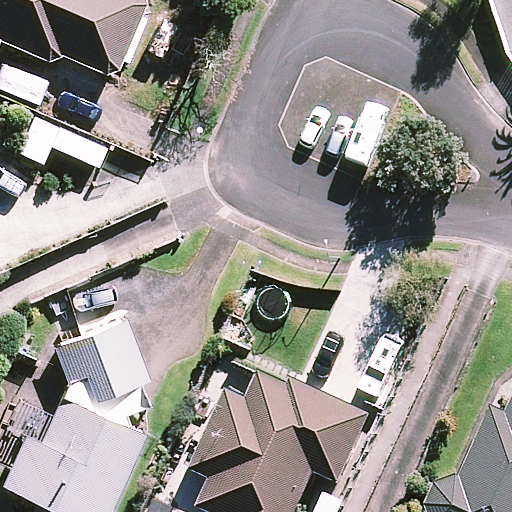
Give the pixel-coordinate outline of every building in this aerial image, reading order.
[(147,0),(0,0),(0,46),(2,43),(52,64),(57,52),(114,77),(147,0)] [(160,65),(138,57),(122,98),(145,107),(160,65)] [(109,511),(147,430),(126,418),(153,401),(126,320),(98,330),(91,307),(48,321),(70,385),(52,407),(29,397),(18,422),(30,428),(5,487),(39,502),(34,511),(109,511)] [(373,415),(264,370),(250,403),(228,394),(196,471),(214,479),(202,508),(211,511),(299,511),(317,471),(345,483),(373,415)] [(511,511),(511,410),(511,412),(496,405),(460,480),(455,480),(450,481),(446,482),(442,484),(438,487),(435,491),(432,495),(430,499),(429,504),(429,509),(429,511),(511,511)]
